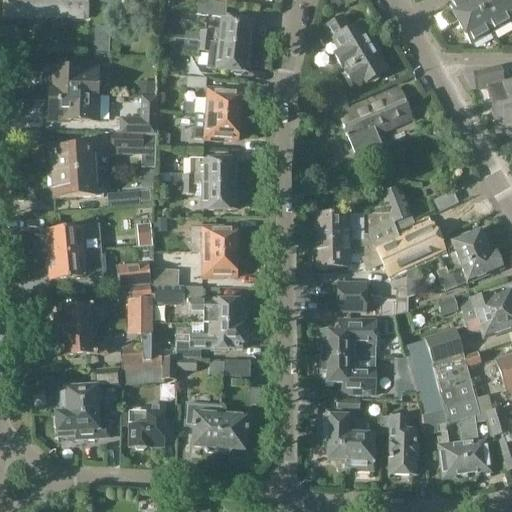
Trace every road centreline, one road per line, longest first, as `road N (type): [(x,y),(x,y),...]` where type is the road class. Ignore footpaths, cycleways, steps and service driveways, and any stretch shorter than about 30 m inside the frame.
road 1 (residential): [(283,498),(281,93),(295,0)]
road 2 (residential): [(54,479),(283,498)]
road 3 (residential): [(511,208),(429,60)]
road 4 (residential): [(283,498),(408,511)]
